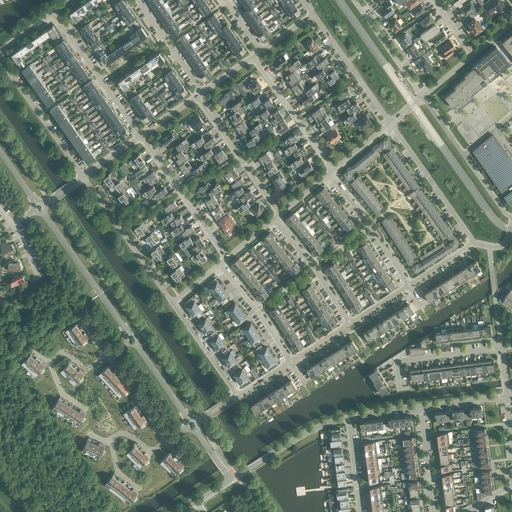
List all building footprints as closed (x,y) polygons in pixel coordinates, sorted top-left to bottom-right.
[(94,4),(91,0),(88,0),(83,4),(86,10),(94,4)] [(125,5),(121,0),(113,6),(117,10),(125,5)] [(162,5),(159,0),(152,6),(155,10),(162,5)] [(294,4),(290,0),(283,5),(286,9),(287,10),(294,4)] [(408,0),(405,2),(410,9),(421,0),(408,0)] [(507,10),(499,0),(494,0),(483,8),(488,15),(496,9),(500,15),(507,10)] [(208,6),(205,1),(197,7),(200,11),(208,6)] [(245,6),(248,10),(253,7),(255,5),(252,1),(245,6)] [(386,7),(381,11),(386,18),(394,12),(391,8),(393,6),(389,1),(384,4),(386,7)] [(423,2),(421,4),(412,10),(416,16),(425,10),(422,7),(425,5),(423,2)] [(464,12),(463,12),(461,14),(463,17),(475,8),(474,8),(475,7),(473,4),(472,5),(470,2),(462,9),(464,12)] [(86,10),(83,4),(75,10),(78,15),(79,15),(86,10)] [(163,4),(162,5),(155,10),(158,14),(166,9),(163,4)] [(297,9),(294,4),(287,10),(286,9),(285,10),(289,15),(290,14),(297,9)] [(128,9),(125,5),(117,10),(120,15),(121,14),(128,9)] [(211,10),(208,6),(200,11),(199,12),(202,16),(211,10)] [(248,10),(244,13),(247,18),(255,12),(256,12),(253,7),(248,10)] [(131,13),(128,9),(121,14),(124,18),(124,19),(131,13)] [(169,13),(166,9),(158,14),(161,19),(169,13)] [(300,13),(297,9),(290,14),(293,19),(293,18),(294,19),(296,17),(300,13)] [(78,15),(75,10),(70,13),(76,22),(81,18),(79,15),(78,15)] [(255,12),(247,18),(250,22),(258,17),(255,12)] [(134,18),(131,13),(124,19),(124,18),(123,19),(126,24),(134,18)] [(172,17),(169,13),(161,19),(164,23),(172,17)] [(217,19),(214,14),(205,20),(209,25),(210,24),(217,19)] [(260,15),(258,17),(250,22),(253,26),(261,21),(263,20),(260,15)] [(431,17),(430,15),(421,21),(425,27),(434,21),(433,20),(434,20),(432,17),(431,17)] [(176,22),(172,17),(164,23),(167,28),(175,22),(175,23),(176,22)] [(388,20),(390,22),(390,23),(389,23),(395,31),(401,27),(396,18),(395,19),(393,17),(388,20)] [(220,23),(217,19),(210,24),(213,28),(213,29),(220,23)] [(468,25),(475,34),(482,29),(480,26),(481,25),(479,22),(477,23),(475,19),(469,24),(468,24),(468,25)] [(264,25),(261,21),(253,26),(257,31),(264,26),(264,25)] [(175,22),(167,28),(170,32),(178,27),(175,23),(175,22)] [(92,28),(89,23),(81,29),(84,34),(91,28),(92,28)] [(223,28),(220,23),(213,29),(213,28),(212,29),(215,34),(220,31),(219,30),(223,28)] [(435,26),(434,24),(420,34),(424,40),(438,31),(438,30),(440,29),(437,25),(435,26)] [(226,25),(223,28),(219,30),(220,31),(222,35),(223,35),(230,30),(227,25),(226,25)] [(265,25),(264,25),(264,26),(257,31),(260,35),(268,29),(265,25)] [(58,34),(53,26),(40,35),(43,40),(51,34),(53,37),(58,34)] [(179,26),(178,27),(170,32),(174,37),(182,31),(179,26)] [(91,28),(84,34),(87,38),(94,33),(91,28)] [(136,31),(138,34),(142,39),(147,36),(141,28),(136,31)] [(271,34),(268,29),(260,35),(263,40),(271,34)] [(233,34),(230,30),(223,35),(222,35),(221,35),(225,40),(233,34)] [(447,37),(443,30),(439,33),(438,34),(437,35),(436,35),(431,39),(436,45),(447,37)] [(95,32),(94,33),(87,38),(90,42),(98,37),(99,37),(95,32)] [(400,38),(405,46),(406,46),(411,42),(411,43),(411,42),(412,41),(410,38),(409,39),(407,37),(408,36),(406,34),(405,34),(405,33),(405,34),(400,37),(399,38),(400,38)] [(511,33),(502,42),(504,45),(511,54),(511,33)] [(138,34),(131,39),(134,45),(142,39),(138,34)] [(236,38),(233,34),(225,40),(228,45),(229,44),(236,38)] [(43,40),(40,35),(32,40),(36,45),(43,40)] [(188,40),(185,35),(176,41),(180,45),(187,40),(188,40)] [(98,37),(90,42),(93,47),(101,42),(98,37)] [(239,43),(236,38),(229,44),(232,48),(239,43)] [(314,41),(312,38),(306,42),(307,43),(305,45),(310,52),(312,51),(318,47),(316,44),(314,42),(314,41)] [(134,45),(131,39),(123,45),(126,50),(134,45)] [(36,45),(32,40),(24,46),(28,51),(36,45)] [(187,40),(180,45),(183,50),(190,45),(190,44),(187,40)] [(67,46),(63,41),(55,47),(58,52),(67,46)] [(456,48),(451,41),(441,48),(444,52),(442,54),(446,59),(453,54),(451,52),(452,52),(452,51),(456,48)] [(242,47),(239,43),(232,48),(235,52),(235,53),(242,47)] [(191,44),(190,44),(190,45),(183,50),(186,54),(194,48),(191,44)] [(417,54),(418,54),(419,56),(425,52),(423,49),(419,52),(414,44),(407,49),(413,57),(417,54)] [(126,50),(123,45),(115,50),(119,56),(126,50)] [(28,51),(24,46),(11,55),(21,68),(26,65),(20,56),(28,51)] [(70,50),(67,46),(58,52),(61,56),(70,50)] [(508,60),(496,46),(481,59),(491,72),(495,69),(498,73),(510,63),(509,62),(507,60),(508,60)] [(246,52),(242,47),(235,53),(235,52),(234,53),(237,58),(246,52)] [(197,53),(194,48),(186,54),(189,59),(197,53)] [(73,55),(70,50),(61,56),(65,61),(66,60),(65,60),(73,55)] [(115,50),(107,56),(111,61),(119,56),(115,50)] [(100,56),(106,65),(111,61),(107,56),(105,53),(100,56)] [(165,61),(159,53),(154,56),(158,62),(160,65),(165,61)] [(200,57),(197,53),(189,59),(192,63),(200,57)] [(76,59),(73,55),(65,60),(66,60),(68,64),(69,64),(76,59)] [(288,62),(283,55),(276,60),(278,62),(275,64),(279,69),(288,62)] [(315,64),(314,63),(317,61),(314,57),(311,59),(310,59),(312,57),(311,55),(306,58),(308,61),(304,64),(307,69),(311,66),(311,67),(315,64)] [(158,62),(154,56),(146,62),(150,67),(158,62)] [(204,62),(200,57),(192,63),(195,67),(203,62),(204,62)] [(319,62),(315,65),(314,66),(317,70),(322,67),(323,68),(326,65),(326,64),(329,62),(326,58),(323,60),(322,60),(319,62)] [(429,64),(425,58),(418,63),(421,66),(420,67),(422,69),(423,68),(425,72),(428,70),(430,73),(434,70),(430,63),(429,64)] [(79,63),(76,59),(69,64),(68,64),(67,65),(71,69),(79,63)] [(288,66),(290,69),(291,71),(294,68),(294,69),(298,67),(297,66),(301,63),(298,59),(296,60),(294,62),(294,61),(290,64),(291,64),(288,66)] [(491,72),(481,59),(473,65),(473,66),(474,65),(475,67),(463,76),(464,76),(465,78),(454,87),(455,88),(444,98),(445,98),(451,105),(453,108),(458,103),(462,107),(473,98),(471,95),(484,85),(487,83),(491,79),(487,75),(491,72)] [(150,67),(146,62),(138,67),(142,72),(150,67)] [(203,62),(195,67),(198,72),(206,67),(206,66),(203,62)] [(82,68),(79,63),(71,69),(74,74),(82,68)] [(34,69),(31,64),(22,70),(26,75),(34,69)] [(207,66),(206,66),(206,67),(198,72),(201,76),(210,70),(207,66)] [(142,72),(138,67),(131,73),(134,78),(142,72)] [(85,72),(82,68),(74,74),(77,78),(78,78),(78,77),(85,72)] [(37,73),(34,69),(26,75),(29,79),(37,73)] [(326,74),(325,73),(323,69),(320,71),(319,71),(316,73),(316,74),(312,76),(315,81),(319,78),(320,79),(323,77),(323,76),(326,74)] [(175,75),(171,70),(171,71),(163,77),(166,81),(175,75)] [(213,75),(210,70),(201,76),(205,81),(209,78),(210,78),(212,77),(212,76),(213,75)] [(295,70),(294,71),(286,77),(289,81),(290,82),(289,82),(291,85),(301,78),(295,70)] [(326,76),(329,80),(327,81),(330,85),(340,78),(338,76),(337,76),(337,75),(334,70),(326,76)] [(89,77),(85,72),(78,77),(78,78),(81,82),(89,77)] [(40,78),(37,73),(29,79),(32,83),(40,78)] [(134,78),(131,73),(123,78),(127,83),(134,78)] [(178,80),(175,75),(166,81),(170,86),(171,85),(170,85),(178,80)] [(43,82),(40,78),(32,83),(35,88),(43,82)] [(127,83),(123,78),(118,82),(124,90),(129,86),(127,83)] [(252,79),(249,83),(250,83),(251,84),(248,85),(253,92),(254,91),(256,94),(262,90),(260,87),(262,86),(261,84),(260,84),(257,79),(254,81),(252,79)] [(181,84),(178,80),(170,85),(171,85),(173,89),(174,89),(181,84)] [(95,85),(91,81),(83,87),(86,91),(95,85)] [(302,85),(299,81),(291,87),(294,91),(295,91),(296,92),(295,92),(297,95),(307,88),(304,84),(302,85)] [(47,87),(43,82),(35,88),(38,92),(45,87),(46,87),(47,87)] [(184,88),(181,84),(174,89),(173,89),(172,90),(176,94),(184,88)] [(305,91),(307,94),(308,95),(311,93),(312,94),(315,92),(314,91),(318,88),(315,84),(311,86),(308,88),(308,89),(305,91)] [(98,90),(95,85),(86,91),(89,96),(90,95),(98,90)] [(45,87),(38,92),(41,97),(49,91),(48,91),(46,87),(45,87)] [(187,93),(184,88),(176,94),(179,99),(187,93)] [(219,103),(221,107),(224,105),(225,106),(224,106),(225,107),(231,102),(231,101),(235,98),(231,92),(235,90),(233,88),(224,94),(225,96),(220,100),(218,101),(219,103)] [(351,94),(349,91),(348,89),(345,92),(344,91),(341,93),(342,94),(338,97),(341,101),(345,98),(345,99),(348,96),(351,94)] [(101,94),(98,90),(90,95),(93,99),(101,94)] [(49,91),(48,91),(49,91),(41,97),(44,101),(53,95),(49,91)] [(104,99),(101,94),(93,99),(97,104),(104,99)] [(142,98),(139,94),(131,99),(130,99),(134,104),(141,99),(142,98)] [(314,94),(312,95),(308,98),(308,97),(305,99),(305,100),(302,102),(305,106),(308,104),(309,105),(312,103),(311,102),(317,98),(314,94)] [(56,100),(53,95),(44,101),(48,106),(56,100)] [(258,104),(258,103),(261,101),(258,97),(255,99),(254,98),(251,101),(247,104),(251,108),(255,105),(255,106),(258,104)] [(263,102),(259,105),(258,106),(261,110),(266,106),(267,107),(270,105),(269,104),(272,102),(269,98),(266,100),(266,99),(263,101),(263,102)] [(107,103),(104,99),(97,104),(100,108),(107,103)] [(141,99),(134,104),(137,109),(144,103),(141,99)] [(235,109),(234,110),(235,110),(238,108),(238,109),(241,107),(241,106),(245,103),(242,99),(238,101),(237,101),(234,103),(235,104),(232,106),(234,109),(234,108),(235,109)] [(348,99),(345,101),(344,100),(341,102),(341,103),(336,107),(339,111),(344,107),(345,108),(348,106),(348,105),(351,103),(348,99)] [(356,102),(353,104),(353,103),(350,105),(350,106),(346,109),(349,113),(353,110),(354,111),(357,109),(356,108),(359,106),(356,102)] [(110,107),(107,103),(100,108),(103,113),(110,107)] [(147,108),(144,103),(137,109),(140,113),(147,108)] [(62,108),(59,104),(50,110),(54,114),(62,108)] [(113,112),(110,107),(103,113),(102,113),(105,118),(113,112)] [(148,107),(147,108),(140,113),(143,117),(151,111),(148,107)] [(321,107),(320,108),(311,114),(313,117),(314,116),(315,117),(314,118),(317,122),(327,115),(321,107)] [(65,113),(62,108),(54,114),(57,119),(65,113)] [(269,113),(266,109),(263,111),(263,110),(260,113),(256,116),(259,120),(263,118),(264,118),(267,116),(266,115),(269,113)] [(270,116),(273,120),(271,121),(274,125),(284,118),(282,115),(281,116),(281,115),(281,114),(278,110),(270,116)] [(155,116),(151,111),(143,117),(146,122),(155,116)] [(234,122),(233,122),(235,125),(243,119),(238,111),(229,117),(232,121),(233,121),(234,122)] [(116,116),(113,112),(105,118),(108,122),(109,122),(116,116)] [(68,117),(65,113),(57,119),(60,123),(67,118),(68,117)] [(356,117),(354,114),(353,113),(350,115),(350,114),(347,116),(347,117),(343,120),(346,124),(350,122),(351,122),(354,120),(353,119),(356,117)] [(363,118),(361,115),(355,120),(357,123),(358,123),(362,128),(371,122),(366,116),(363,118)] [(120,121),(116,116),(109,122),(112,126),(120,121)] [(202,121),(198,116),(196,118),(196,117),(193,119),(194,119),(189,122),(195,130),(196,129),(200,134),(205,130),(202,125),(202,124),(202,125),(204,124),(202,121)] [(327,117),(325,118),(317,123),(319,126),(320,126),(320,127),(323,132),(331,126),(328,122),(330,121),(327,117)] [(67,118),(60,123),(63,128),(70,122),(67,118)] [(275,125),(278,129),(277,130),(280,135),(290,128),(288,125),(287,125),(286,124),(287,124),(284,120),(275,125)] [(71,121),(70,122),(63,128),(66,132),(73,127),(74,127),(75,126),(71,121)] [(123,125),(120,121),(112,126),(115,130),(123,125)] [(239,131),(239,132),(241,135),(249,129),(243,121),(235,126),(238,131),(239,130),(239,131)] [(249,130),(251,134),(252,135),(255,133),(256,133),(259,131),(258,130),(262,127),(259,123),(255,126),(252,128),(249,130)] [(126,130),(123,125),(115,130),(118,135),(126,130)] [(73,127),(66,132),(69,136),(76,131),(74,127),(73,127)] [(77,130),(76,131),(69,136),(72,141),(80,136),(81,135),(77,130)] [(129,134),(126,130),(118,135),(122,139),(129,134)] [(336,130),(327,137),(331,143),(341,137),(336,130)] [(175,138),(171,132),(160,139),(165,146),(175,139),(177,141),(180,138),(178,136),(175,138)] [(258,133),(256,134),(252,137),(249,139),(249,140),(246,142),(249,146),(252,144),(253,145),(256,143),(255,142),(261,138),(258,133)] [(295,133),(292,135),(291,134),(288,137),(288,138),(283,141),(286,146),(291,142),(292,142),(295,140),(298,138),(295,133)] [(493,134),(472,151),(480,162),(500,148),(491,136),(493,135),(493,134)] [(80,136),(72,141),(75,145),(83,140),(80,136)] [(202,144),(202,143),(205,141),(202,136),(198,138),(195,140),(195,141),(191,143),(194,148),(198,145),(199,146),(202,144)] [(207,141),(203,144),(202,145),(205,150),(210,146),(211,147),(214,144),(213,144),(216,141),(213,137),(210,139),(207,141)] [(179,149),(178,149),(178,150),(181,148),(182,149),(185,146),(185,145),(189,143),(186,138),(182,141),(181,141),(178,143),(175,145),(177,148),(178,148),(179,149)] [(86,144),(83,140),(75,145),(78,150),(86,144)] [(382,141),(382,140),(376,145),(379,150),(382,147),(383,148),(384,147),(387,152),(388,152),(390,151),(388,148),(390,147),(386,141),(385,142),(384,140),(382,141)] [(294,143),(291,145),(291,144),(288,146),(288,147),(283,151),(286,155),(291,151),(292,152),(295,150),(294,149),(297,147),(294,143)] [(87,144),(86,144),(78,150),(82,154),(89,149),(90,148),(87,144)] [(379,150),(376,145),(367,152),(374,161),(375,160),(380,156),(376,152),(379,150)] [(297,150),(293,153),(292,154),(295,158),(300,154),(300,155),(304,152),(303,152),(306,150),(303,146),(300,148),(300,147),(296,149),(297,150)] [(396,155),(390,147),(388,148),(390,151),(388,152),(387,152),(383,155),(387,160),(387,161),(396,155)] [(204,153),(200,156),(199,157),(202,161),(207,157),(208,158),(211,156),(210,155),(213,153),(210,148),(207,151),(207,150),(204,152),(204,153)] [(509,161),(500,148),(480,162),(511,207),(511,206),(511,161),(511,160),(509,161)] [(89,149),(82,154),(85,159),(92,153),(89,149)] [(228,158),(226,155),(225,155),(224,154),(225,154),(222,149),(214,155),(219,163),(228,158)] [(173,156),(176,160),(177,160),(178,161),(177,162),(179,164),(189,158),(186,153),(184,154),(181,150),(173,156)] [(93,152),(92,153),(85,159),(88,163),(93,160),(95,159),(95,158),(96,157),(93,152)] [(262,161),(261,162),(264,166),(272,160),(267,152),(258,158),(260,160),(261,160),(262,161)] [(374,161),(367,152),(362,156),(369,165),(373,162),(375,164),(377,163),(375,160),(374,161)] [(139,154),(131,160),(129,162),(132,166),(134,165),(137,168),(136,168),(137,169),(145,163),(145,162),(144,161),(142,158),(142,159),(141,158),(141,157),(140,155),(139,154)] [(400,160),(396,155),(387,161),(387,160),(384,162),(385,164),(388,162),(391,166),(400,160)] [(369,165),(362,156),(357,161),(364,169),(366,172),(367,171),(365,168),(369,165)] [(303,161),(301,158),(300,157),(297,159),(297,158),(293,160),(294,161),(290,164),(293,168),(297,166),(301,164),(300,163),(303,161)] [(183,171),(185,174),(193,168),(187,160),(179,166),(182,170),(183,171)] [(404,165),(400,160),(391,166),(388,168),(389,170),(392,167),(394,171),(395,172),(404,165)] [(314,169),(308,161),(304,165),(304,164),(303,165),(298,168),(301,172),(298,174),(301,177),(303,175),(304,176),(314,169)] [(364,169),(357,161),(350,166),(352,169),(354,167),(356,169),(355,169),(359,173),(364,169)] [(264,167),(266,170),(267,171),(270,176),(278,170),(272,162),(264,167)] [(193,170),(195,173),(196,174),(199,172),(199,173),(203,171),(202,170),(206,167),(203,163),(199,166),(199,165),(195,167),(196,168),(193,170)] [(148,169),(147,170),(146,169),(147,168),(145,165),(142,167),(139,169),(135,172),(138,177),(142,174),(143,175),(146,172),(145,172),(148,169)] [(407,171),(404,165),(395,172),(394,171),(391,173),(393,175),(395,173),(398,177),(407,171)] [(352,169),(350,166),(344,171),(345,172),(344,174),(345,175),(344,176),(349,182),(351,180),(353,182),(355,180),(354,180),(350,175),(352,174),(351,173),(355,169),(356,169),(354,167),(352,169)] [(234,168),(225,173),(224,174),(230,183),(239,176),(236,172),(235,171),(236,170),(234,168)] [(114,171),(103,178),(104,178),(105,180),(107,182),(108,183),(107,183),(108,184),(109,186),(118,180),(117,180),(115,176),(117,175),(114,171)] [(153,171),(145,177),(143,178),(147,182),(148,181),(151,185),(159,179),(157,177),(156,177),(156,176),(153,171)] [(411,176),(407,171),(398,177),(395,179),(397,180),(399,178),(402,182),(402,183),(411,176)] [(276,178),(273,181),(279,189),(285,185),(281,179),(283,177),(280,172),(274,176),(276,178)] [(415,182),(411,176),(402,183),(402,182),(399,184),(400,186),(403,184),(406,188),(415,182)] [(129,187),(128,186),(128,187),(126,183),(128,182),(128,181),(127,181),(125,178),(125,177),(114,185),(115,185),(116,187),(117,189),(118,189),(119,190),(118,190),(118,191),(119,191),(120,192),(120,193),(129,187)] [(235,181),(231,184),(230,185),(233,190),(238,186),(239,186),(242,184),(241,184),(244,181),(241,177),(238,179),(238,178),(235,181)] [(358,177),(354,180),(355,180),(353,182),(351,180),(349,182),(354,189),(363,182),(358,177)] [(365,179),(363,182),(354,189),(359,194),(367,187),(364,183),(367,181),(365,179)] [(419,187),(415,182),(406,188),(403,190),(404,191),(407,189),(410,193),(409,194),(412,198),(412,197),(420,191),(418,188),(419,187)] [(196,191),(199,195),(202,193),(203,193),(206,191),(205,191),(209,188),(206,183),(202,186),(202,185),(199,188),(196,191)] [(208,191),(208,192),(211,196),(214,194),(218,192),(217,191),(221,189),(218,184),(214,187),(214,186),(210,188),(211,189),(208,191)] [(369,184),(367,187),(359,194),(363,199),(371,192),(368,188),(371,186),(369,184)] [(154,193),(153,192),(156,190),(153,185),(150,187),(147,189),(147,190),(143,192),(146,197),(150,194),(151,195),(154,193)] [(241,186),(238,189),(238,188),(234,190),(235,191),(230,195),(233,199),(238,195),(238,196),(242,193),(241,193),(244,191),(241,186)] [(158,191),(154,194),(152,195),(156,199),(161,195),(162,196),(165,194),(164,193),(167,191),(164,187),(161,189),(161,188),(158,191)] [(328,193),(324,188),(317,194),(320,199),(327,193),(328,193)] [(250,189),(247,191),(246,191),(243,193),(244,194),(238,198),(241,202),(247,198),(247,199),(250,196),(253,194),(250,189)] [(374,189),(371,192),(363,199),(367,204),(375,197),(372,193),(375,191),(374,189)] [(124,204),(134,197),(134,196),(134,197),(131,193),(132,193),(131,192),(129,194),(127,190),(126,190),(118,196),(120,198),(119,198),(121,200),(122,200),(122,201),(122,202),(124,204),(123,204),(124,204)] [(421,190),(420,191),(412,197),(415,201),(412,203),(413,205),(416,203),(416,202),(425,196),(421,190)] [(327,193),(320,199),(324,203),(331,197),(328,193),(327,193)] [(378,195),(375,197),(367,204),(371,209),(380,202),(379,202),(376,198),(379,196),(378,195)] [(208,205),(211,210),(219,204),(213,196),(205,201),(207,204),(208,204),(208,205)] [(429,201),(425,196),(416,202),(416,203),(419,206),(416,208),(417,210),(420,208),(420,207),(429,201)] [(335,202),(331,197),(324,203),(328,208),(335,202)] [(382,200),(379,202),(380,202),(371,209),(376,215),(377,214),(378,215),(381,213),(380,211),(384,208),(381,203),(383,201),(382,200)] [(168,205),(164,208),(163,209),(166,214),(171,210),(175,208),(174,208),(177,205),(174,201),(171,203),(171,202),(167,205),(168,205)] [(247,207),(250,205),(247,201),(244,203),(243,202),(240,204),(241,205),(237,208),(240,212),(244,209),(244,210),(247,208),(247,207)] [(433,207),(429,201),(420,207),(420,208),(423,212),(420,214),(421,215),(424,213),(433,207)] [(338,206),(335,202),(328,208),(331,212),(338,206)] [(261,207),(259,204),(252,209),(257,215),(264,211),(263,210),(264,209),(262,207),(261,207)] [(214,215),(213,215),(217,219),(225,214),(219,205),(211,211),(213,214),(214,215)] [(342,211),(338,206),(331,212),(335,216),(342,211)] [(436,212),(433,207),(424,213),(427,217),(424,219),(425,221),(428,219),(428,218),(436,212)] [(346,215),(342,211),(335,216),(338,221),(346,215)] [(171,212),(168,215),(168,214),(164,216),(165,217),(161,220),(164,224),(168,221),(168,222),(172,219),(171,219),(174,217),(171,212)] [(440,218),(436,212),(428,218),(428,219),(431,223),(428,225),(429,226),(432,224),(431,224),(440,218)] [(298,217),(294,213),(286,219),(290,224),(291,223),(298,217)] [(183,219),(181,216),(180,215),(177,217),(177,216),(174,219),(170,222),(173,227),(177,224),(178,224),(181,222),(180,222),(183,219)] [(232,231),(234,230),(230,224),(233,222),(228,215),(219,221),(223,226),(222,227),(224,230),(224,232),(225,232),(227,235),(229,233),(231,233),(232,232),(232,231)] [(349,219),(346,215),(338,221),(342,225),(349,219)] [(301,222),(298,217),(291,223),(294,228),(301,222)] [(385,219),(383,220),(382,221),(383,223),(382,223),(386,229),(395,223),(395,224),(398,222),(397,220),(394,222),(391,217),(387,220),(385,219)] [(444,223),(440,218),(431,224),(432,224),(434,228),(431,230),(433,232),(435,230),(435,229),(444,223)] [(350,219),(349,219),(342,225),(348,232),(352,228),(351,226),(354,223),(350,219)] [(149,230),(148,230),(146,226),(145,226),(143,222),(134,228),(135,228),(136,230),(137,232),(138,232),(139,233),(138,233),(139,234),(140,236),(149,230)] [(305,226),(301,222),(294,228),(298,232),(305,226)] [(395,223),(386,229),(389,235),(398,229),(399,229),(402,227),(401,226),(398,227),(395,224),(395,223)] [(448,228),(444,223),(435,229),(435,230),(438,233),(435,235),(436,237),(439,235),(448,228)] [(181,224),(178,226),(177,225),(174,228),(169,232),(172,237),(177,233),(178,233),(181,231),(184,228),(181,224)] [(185,230),(181,233),(180,234),(183,238),(188,234),(189,235),(192,233),(192,232),(195,230),(192,226),(188,228),(188,227),(185,229),(185,230)] [(309,231),(305,226),(298,232),(302,236),(309,231)] [(453,236),(448,228),(439,235),(443,240),(447,237),(449,235),(451,238),(453,236)] [(398,229),(389,235),(393,240),(402,234),(402,235),(405,233),(404,231),(401,233),(399,229),(398,229)] [(160,239),(159,239),(157,235),(154,231),(145,237),(146,237),(147,239),(149,241),(150,242),(149,242),(150,243),(151,245),(160,239)] [(312,235),(309,231),(302,236),(305,241),(312,235)] [(262,239),(266,243),(266,244),(273,238),(274,238),(270,233),(262,239)] [(402,234),(393,240),(396,246),(406,240),(409,238),(408,237),(405,239),(402,235),(402,234)] [(316,239),(312,235),(305,241),(309,245),(316,239)] [(447,237),(451,242),(450,243),(450,244),(445,247),(447,250),(449,248),(450,251),(456,247),(456,246),(457,244),(456,243),(457,242),(453,236),(451,238),(449,235),(447,237)] [(189,236),(186,238),(182,240),(183,241),(179,244),(182,248),(186,245),(186,246),(190,243),(189,243),(192,241),(189,236)] [(191,243),(194,247),(193,248),(196,252),(205,245),(202,241),(202,242),(201,240),(202,240),(200,237),(191,243)] [(273,238),(266,244),(266,243),(264,245),(268,250),(270,248),(277,242),(273,238)] [(319,244),(316,239),(309,245),(312,249),(312,250),(319,244)] [(406,240),(396,246),(400,251),(409,245),(409,246),(412,244),(411,242),(408,244),(406,240)] [(9,246),(6,241),(1,244),(3,249),(2,249),(6,256),(15,251),(12,244),(9,246)] [(280,247),(277,242),(270,248),(273,252),(280,247)] [(364,244),(362,242),(357,245),(362,253),(369,248),(370,248),(370,247),(367,242),(364,244)] [(435,247),(431,250),(437,259),(442,256),(437,247),(437,246),(435,243),(433,244),(435,247)] [(442,243),(437,246),(437,247),(442,256),(450,251),(449,248),(447,250),(445,247),(442,243)] [(325,251),(319,244),(312,250),(312,249),(312,250),(316,255),(319,252),(320,255),(325,251)] [(157,260),(159,258),(161,260),(160,260),(161,261),(167,256),(165,254),(165,253),(162,250),(162,249),(160,246),(159,245),(151,252),(152,254),(154,256),(154,255),(155,257),(155,258),(157,259),(156,259),(157,260)] [(409,245),(400,251),(404,257),(413,251),(416,249),(415,248),(412,250),(409,246),(409,245)] [(284,251),(280,247),(273,252),(277,257),(284,251)] [(369,248),(362,253),(365,257),(373,252),(370,248),(369,248)] [(201,250),(193,256),(191,257),(191,258),(193,261),(194,262),(196,260),(198,264),(207,258),(205,256),(206,256),(204,254),(203,254),(203,253),(203,252),(201,250)] [(423,251),(425,254),(431,263),(437,259),(431,250),(427,253),(425,250),(423,251)] [(172,267),(183,260),(183,259),(182,259),(180,256),(180,255),(177,252),(177,251),(166,259),(167,259),(168,261),(169,263),(170,263),(171,264),(170,264),(171,265),(172,267)] [(287,255),(284,251),(277,257),(280,261),(287,255)] [(413,251),(404,257),(409,265),(411,263),(410,261),(412,259),(412,260),(416,257),(413,251)] [(376,257),(373,252),(365,257),(368,262),(376,257)] [(425,254),(420,257),(423,262),(424,264),(422,266),(424,268),(431,263),(425,254)] [(291,260),(287,255),(280,261),(284,266),(291,260)] [(379,262),(376,257),(368,262),(371,267),(379,262)] [(243,263),(239,258),(231,265),(235,269),(236,269),(243,263)] [(411,263),(409,265),(413,271),(414,270),(415,272),(416,271),(417,272),(424,268),(422,266),(424,264),(423,262),(417,265),(417,264),(415,265),(412,260),(412,259),(410,261),(411,263)] [(15,260),(12,260),(7,264),(6,269),(9,269),(20,270),(20,263),(15,262),(15,260)] [(294,264),(291,260),(284,266),(288,270),(295,264),(294,264)] [(337,268),(333,261),(328,264),(329,266),(326,269),(329,274),(330,273),(337,268)] [(382,267),(379,262),(371,267),(374,272),(382,267)] [(478,266),(476,262),(470,264),(470,265),(471,265),(475,272),(475,273),(481,269),(478,266)] [(247,267),(243,263),(236,269),(240,273),(247,267)] [(295,263),(294,264),(295,264),(288,270),(293,277),(298,273),(296,271),(299,268),(295,263)] [(471,265),(470,265),(465,268),(465,269),(466,268),(470,275),(475,272),(471,265)] [(185,275),(184,275),(182,272),(182,271),(179,268),(179,267),(170,273),(171,274),(171,273),(172,275),(173,277),(174,277),(175,278),(174,279),(175,279),(176,281),(185,275)] [(250,272),(247,267),(240,273),(243,277),(250,272)] [(385,272),(382,267),(374,272),(377,276),(385,272)] [(341,273),(337,268),(330,273),(333,278),(341,273)] [(466,268),(465,269),(460,271),(460,272),(461,272),(465,279),(470,275),(466,268)] [(254,276),(250,272),(243,277),(247,282),(254,276)] [(388,276),(385,272),(377,276),(380,281),(388,276)] [(461,272),(460,272),(455,274),(455,275),(456,275),(460,282),(460,283),(466,279),(465,279),(461,272)] [(344,278),(341,273),(333,278),(336,283),(344,278)] [(25,281),(23,275),(23,274),(19,276),(19,275),(14,276),(14,277),(15,277),(11,278),(11,281),(11,286),(25,281)] [(287,282),(281,275),(277,279),(283,286),(287,282)] [(456,275),(455,275),(450,277),(450,278),(455,285),(460,282),(456,275)] [(258,280),(254,276),(247,282),(251,286),(258,280)] [(391,281),(388,276),(380,281),(383,286),(391,281)] [(221,286),(215,278),(206,285),(213,293),(221,286)] [(347,283),(344,278),(336,283),(339,287),(347,283)] [(450,278),(445,281),(445,282),(445,281),(450,288),(455,285),(450,278)] [(261,285),(258,280),(251,286),(254,290),(261,285)] [(392,280),(391,281),(383,286),(381,287),(384,291),(386,290),(387,291),(388,292),(391,290),(390,289),(395,286),(392,280)] [(445,281),(445,282),(440,284),(440,285),(445,292),(445,293),(451,289),(450,288),(445,281)] [(263,283),(261,285),(254,290),(258,295),(265,289),(267,288),(263,283)] [(350,287),(347,283),(339,287),(342,292),(350,287)] [(308,287),(306,284),(301,288),(306,295),(314,290),(314,291),(314,290),(311,285),(308,287)] [(440,285),(435,287),(435,288),(440,295),(445,292),(440,285)] [(225,290),(221,286),(213,293),(216,297),(225,290)] [(353,292),(350,287),(342,292),(345,297),(353,292)] [(435,288),(429,290),(430,291),(435,298),(440,295),(435,288)] [(271,296),(265,289),(258,295),(257,295),(261,300),(264,298),(266,300),(271,296)] [(229,295),(225,290),(216,297),(223,305),(225,304),(222,301),(229,295)] [(314,290),(306,295),(309,300),(317,295),(314,291),(314,290)] [(430,291),(425,294),(428,300),(430,302),(436,299),(435,298),(430,291)] [(356,297),(353,292),(345,297),(348,302),(356,297)] [(320,300),(317,295),(309,300),(312,305),(320,300)] [(511,303),(511,300),(505,295),(502,301),(511,305),(511,303)] [(198,305),(192,297),(183,304),(189,312),(198,305)] [(359,302),(356,297),(348,302),(351,306),(351,307),(359,302)] [(323,305),(320,300),(312,305),(315,310),(323,305)] [(362,307),(359,302),(351,307),(351,306),(350,307),(354,312),(359,309),(360,310),(363,308),(362,307)] [(239,308),(235,303),(229,308),(226,305),(224,307),(231,315),(239,308)] [(281,311),(277,304),(276,304),(273,306),(272,307),(273,309),(270,311),(273,316),(274,316),(273,315),(281,311)] [(412,308),(410,304),(404,307),(404,308),(405,308),(409,315),(409,316),(415,312),(412,308)] [(204,314),(198,305),(189,312),(193,317),(200,312),(202,315),(204,314)] [(326,309),(323,305),(315,310),(318,314),(326,309)] [(243,312),(239,308),(231,315),(235,319),(243,312)] [(405,308),(404,308),(399,310),(399,311),(400,311),(404,318),(409,315),(405,308)] [(329,314),(326,309),(318,314),(321,319),(329,314)] [(284,315),(281,311),(273,315),(274,316),(276,320),(284,315)] [(400,311),(399,311),(394,314),(399,321),(404,318),(400,311)] [(247,317),(243,312),(235,319),(239,324),(247,317)] [(208,316),(206,317),(204,314),(202,315),(204,319),(197,324),(201,329),(210,322),(210,323),(212,321),(208,316)] [(332,319),(329,314),(321,319),(324,324),(332,319)] [(394,314),(389,317),(389,318),(389,317),(394,325),(400,322),(399,321),(394,314)] [(287,319),(284,315),(276,320),(279,324),(287,319)] [(389,317),(389,318),(384,320),(384,321),(389,328),(394,325),(389,317)] [(333,318),(332,319),(324,324),(328,329),(329,330),(332,328),(331,327),(336,324),(333,318)] [(289,323),(287,319),(279,324),(282,328),(289,323)] [(384,321),(379,323),(379,324),(384,331),(384,332),(390,328),(389,328),(384,321)] [(210,322),(201,329),(205,334),(210,330),(212,334),(214,332),(216,331),(210,323),(210,322)] [(255,328),(251,322),(242,328),(245,334),(255,328)] [(292,328),(289,323),(282,328),(284,333),(292,328)] [(79,329),(76,324),(74,325),(68,329),(72,334),(79,329)] [(379,324),(373,326),(374,327),(379,334),(384,331),(379,324)] [(494,335),(493,324),(483,325),(484,327),(485,337),(494,335)] [(374,327),(368,330),(369,331),(369,330),(374,338),(374,337),(379,334),(374,327)] [(258,333),(255,328),(245,334),(249,339),(258,333)] [(295,332),(292,328),(284,333),(287,337),(295,332)] [(83,334),(79,329),(72,334),(75,339),(83,334)] [(369,330),(369,331),(363,333),(367,339),(369,342),(374,338),(374,337),(374,338),(369,330)] [(222,339),(216,331),(214,332),(216,336),(209,341),(213,346),(222,339)] [(89,337),(86,332),(83,334),(75,339),(79,344),(89,337)] [(298,336),(295,332),(287,337),(290,341),(298,336)] [(441,332),(435,333),(432,334),(433,338),(435,337),(436,343),(442,342),(441,333),(441,332)] [(261,338),(258,333),(249,339),(254,347),(256,346),(254,343),(261,338)] [(300,341),(298,336),(290,341),(293,345),(300,341)] [(228,348),(222,339),(213,346),(217,351),(224,346),(226,349),(228,348)] [(303,345),(300,341),(293,345),(292,346),(295,351),(303,345)] [(356,346),(353,341),(347,344),(347,345),(348,344),(352,351),(352,352),(358,349),(356,346)] [(348,344),(347,345),(342,347),(342,348),(347,355),(352,352),(352,351),(348,344)] [(270,352),(267,347),(259,351),(257,348),(255,349),(261,358),(270,352)] [(421,347),(409,349),(410,356),(422,354),(421,347)] [(229,349),(228,348),(226,349),(228,353),(221,358),(225,363),(234,356),(229,349)] [(342,348),(337,350),(337,351),(342,358),(347,355),(342,348)] [(337,351),(332,353),(332,354),(337,361),(337,362),(343,358),(342,358),(337,351)] [(273,357),(270,352),(261,358),(264,363),(273,357)] [(35,359),(30,354),(28,356),(24,362),(29,366),(35,359)] [(332,354),(327,357),(327,358),(327,357),(332,364),(337,361),(332,354)] [(240,365),(234,356),(225,363),(229,368),(236,363),(238,366),(240,365)] [(278,365),(273,357),(264,363),(269,371),(278,365)] [(327,357),(327,358),(321,360),(322,361),(327,368),(326,368),(327,369),(333,365),(332,364),(327,357)] [(489,361),(488,358),(486,358),(486,361),(487,361),(489,371),(495,370),(494,360),(489,361)] [(39,363),(35,359),(29,366),(33,370),(39,363)] [(46,364),(41,360),(39,363),(33,370),(38,374),(46,364)] [(477,362),(476,360),(474,360),(474,362),(476,362),(477,374),(483,373),(481,362),(477,362)] [(322,361),(316,363),(317,364),(322,371),(326,368),(327,368),(322,361)] [(465,364),(464,361),(462,361),(462,364),(464,364),(465,374),(471,373),(470,363),(465,364)] [(74,367),(69,363),(68,365),(63,369),(68,374),(74,367)] [(453,365),(453,363),(450,363),(451,365),(452,365),(453,377),(459,376),(458,365),(453,365)] [(317,364),(311,366),(312,367),(317,374),(322,371),(317,364)] [(441,367),(441,364),(438,364),(439,367),(440,367),(441,379),(447,378),(446,366),(441,367)] [(246,374),(248,372),(244,367),(242,368),(240,365),(238,366),(240,370),(233,375),(237,380),(246,373),(246,374)] [(429,368),(429,365),(426,366),(427,368),(428,368),(429,380),(435,379),(434,367),(429,368)] [(112,371),(108,366),(106,368),(101,373),(105,377),(112,371)] [(78,371),(74,367),(68,374),(72,378),(78,371)] [(312,367),(306,370),(310,376),(312,378),(317,375),(317,374),(312,367)] [(417,370),(417,367),(415,367),(415,370),(416,370),(417,380),(417,381),(423,381),(422,369),(417,370)] [(380,373),(380,372),(377,368),(369,373),(372,378),(380,373)] [(85,373),(81,369),(78,371),(72,378),(76,382),(85,373)] [(383,372),(382,370),(380,372),(380,373),(372,378),(375,383),(384,378),(381,374),(383,372)] [(116,375),(112,371),(105,377),(110,382),(116,375)] [(252,382),(246,374),(246,373),(237,380),(243,388),(252,382)] [(120,380),(116,375),(110,382),(114,386),(120,380)] [(387,383),(386,382),(384,378),(375,383),(378,388),(387,383)] [(124,384),(120,380),(114,386),(118,390),(124,384)] [(294,384),(292,380),(286,383),(286,384),(291,391),(291,392),(297,388),(294,384)] [(390,383),(388,381),(386,382),(387,383),(378,388),(382,394),(382,393),(383,393),(384,394),(391,393),(388,389),(390,388),(387,384),(390,383)] [(127,382),(124,384),(118,390),(122,395),(131,386),(127,382)] [(286,384),(281,386),(281,387),(286,394),(291,391),(286,384)] [(281,387),(276,389),(276,390),(281,397),(281,398),(287,394),(286,394),(281,387)] [(276,390),(270,393),(271,394),(271,393),(276,400),(281,397),(276,390)] [(271,393),(271,394),(265,396),(266,397),(271,404),(276,400),(271,393)] [(266,397),(260,399),(261,400),(266,407),(265,407),(266,408),(271,404),(266,397)] [(64,402),(59,399),(57,401),(58,401),(54,407),(59,410),(64,402)] [(261,400),(255,402),(256,403),(261,410),(265,407),(266,407),(261,400)] [(69,405),(64,402),(59,410),(64,413),(69,405)] [(256,403),(250,406),(254,411),(253,411),(255,415),(261,411),(261,410),(256,403)] [(74,408),(69,405),(64,413),(69,416),(74,408)] [(138,412),(134,406),(132,408),(126,412),(130,417),(138,412)] [(79,411),(74,408),(69,416),(75,419),(79,411)] [(475,408),(470,408),(470,413),(467,414),(468,419),(471,419),(471,417),(476,417),(477,417),(475,408)] [(81,409),(79,411),(75,419),(80,423),(86,412),(81,409)] [(464,414),(464,409),(458,410),(459,419),(464,418),(464,419),(468,419),(467,414),(464,414)] [(458,410),(452,411),(452,415),(449,416),(450,421),(454,421),(453,420),(459,419),(458,410)] [(446,411),(440,412),(441,422),(450,421),(449,416),(446,416),(446,411)] [(141,416),(138,412),(130,417),(134,422),(141,416)] [(147,420),(144,415),(141,416),(134,422),(137,427),(147,420)] [(395,427),(394,418),(388,418),(389,423),(386,424),(386,429),(395,428),(395,427)] [(376,420),(377,429),(378,430),(386,429),(386,424),(383,424),(382,419),(376,420)] [(336,428),(335,427),(331,429),(331,432),(329,432),(329,437),(332,437),(341,436),(340,428),(336,428)] [(342,444),(341,436),(332,437),(332,440),(330,440),(330,445),(333,445),(342,444)] [(93,442),(87,440),(86,442),(84,448),(89,451),(93,442)] [(99,445),(93,442),(89,451),(95,453),(99,445)] [(106,444),(100,442),(99,445),(95,453),(101,456),(106,444)] [(343,452),(342,444),(333,445),(333,448),(331,448),(331,453),(334,453),(343,452)] [(140,450),(135,445),(133,447),(129,452),(133,456),(140,450)] [(144,454),(140,450),(133,456),(137,461),(144,454)] [(151,456),(146,451),(144,454),(137,461),(142,465),(147,460),(151,456)] [(344,460),(343,452),(334,453),(334,456),(332,456),(332,461),(335,461),(344,460)] [(173,458),(169,453),(167,455),(163,460),(167,464),(173,458)] [(178,462),(173,458),(167,464),(172,468),(178,462)] [(180,459),(178,462),(172,468),(176,473),(185,463),(180,459)] [(345,468),(344,460),(335,461),(335,464),(333,464),(333,469),(336,469),(345,468)] [(346,476),(345,468),(336,469),(336,472),(334,472),(334,477),(337,477),(346,476)] [(118,479),(113,475),(111,477),(107,483),(112,486),(118,479)] [(347,484),(346,476),(337,477),(338,485),(347,484)] [(122,483),(118,479),(112,486),(117,490),(122,483)] [(127,486),(122,483),(117,490),(121,494),(127,486)] [(132,490),(127,486),(121,494),(126,497),(132,490)] [(492,492),(492,486),(482,487),(480,487),(481,493),(476,493),(477,500),(487,495),(487,493),(492,492)] [(139,491),(134,488),(132,490),(126,497),(131,501),(139,491)] [(348,496),(347,488),(338,489),(339,492),(336,492),(337,497),(339,497),(348,496)] [(349,504),(348,496),(339,497),(340,505),(349,504)]
